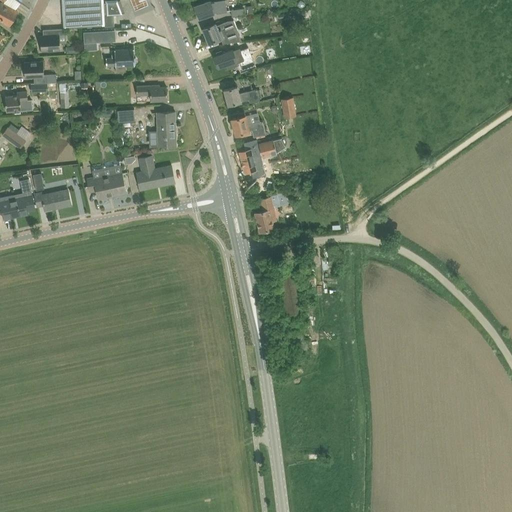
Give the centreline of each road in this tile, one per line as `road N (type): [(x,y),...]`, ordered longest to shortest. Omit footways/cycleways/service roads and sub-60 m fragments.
road 1 (unclassified): [(511,362),(446,281),(393,246),(335,238),(248,250)]
road 2 (tertiary): [(283,511),(259,334)]
road 3 (tertiary): [(214,132),(162,0)]
road 4 (tertiary): [(0,244),(137,214)]
